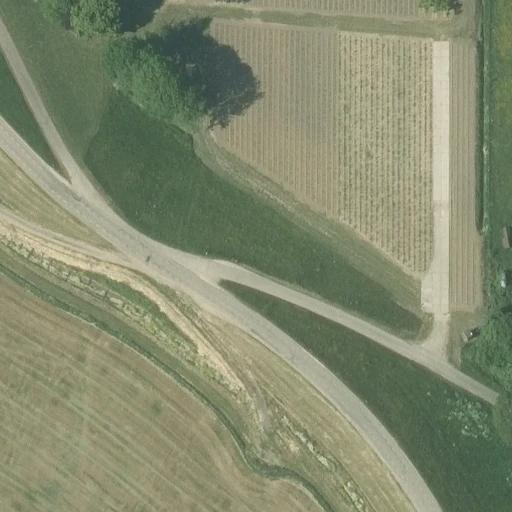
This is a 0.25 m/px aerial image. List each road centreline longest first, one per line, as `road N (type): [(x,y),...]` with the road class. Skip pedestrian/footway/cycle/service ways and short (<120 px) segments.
road 1 (unclassified): [(429,511),(377,439),(298,358),(85,214),(0,133)]
road 2 (track): [(439,45),(442,306),(432,362)]
road 3 (track): [(178,276),(177,297),(258,402),(269,470)]
road 4 (track): [(0,213),(100,256),(153,261)]
